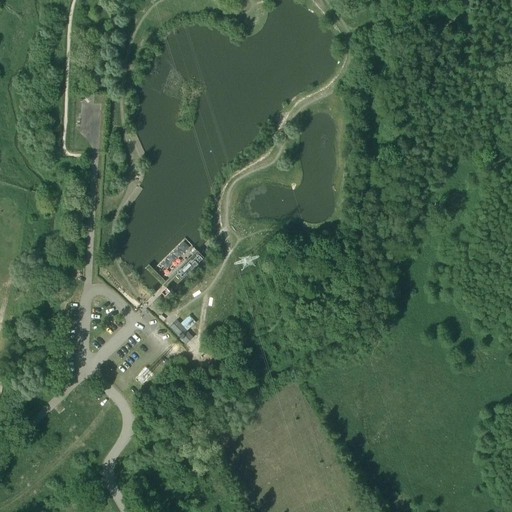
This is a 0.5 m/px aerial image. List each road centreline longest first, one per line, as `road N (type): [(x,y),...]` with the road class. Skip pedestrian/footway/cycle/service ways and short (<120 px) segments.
road 1 (unclassified): [(87,369),(129,418),(106,472),(124,511)]
road 2 (track): [(0,510),(39,484),(116,397)]
road 3 (unclassified): [(204,292),(195,353),(183,355),(140,311)]
road 4 (unclassified): [(88,291),(94,157)]
road 5 (unclassified): [(0,456),(87,369)]
